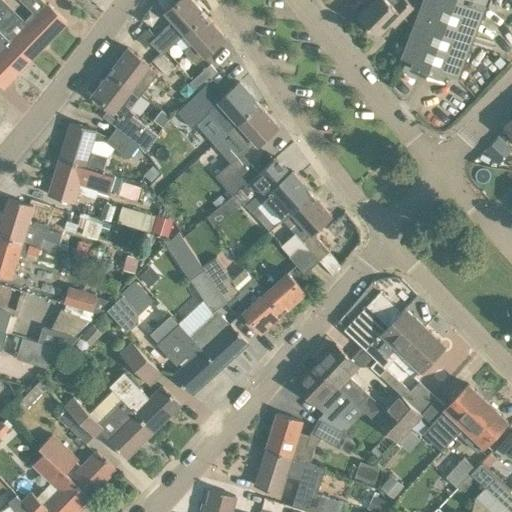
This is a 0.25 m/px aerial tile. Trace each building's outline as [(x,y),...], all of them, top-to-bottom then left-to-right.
[(0,1),(0,30),(30,60),(67,22),(49,4),(48,5),(42,0),(20,0),(37,16),(26,27),(0,1)] [(186,33),(206,15),(192,0),(178,0),(166,11),(186,33)] [(393,26),(413,7),(406,0),(374,0),(358,17),(377,35),(390,23),(393,26)] [(423,0),(402,58),(413,62),(411,69),(444,81),(446,75),(457,79),(488,0),(423,0)] [(196,64),(205,55),(226,37),(206,15),(186,33),(194,42),(184,51),(196,64)] [(155,37),(148,28),(138,37),(145,46),(155,37)] [(0,83),(4,87),(30,60),(0,30),(0,83)] [(110,71),(141,95),(158,73),(148,66),(149,64),(128,48),(110,71)] [(198,92),(207,83),(218,72),(210,64),(189,82),(198,92)] [(127,122),(121,130),(135,140),(139,145),(145,152),(158,135),(133,116),(135,113),(130,109),(141,95),(110,71),(92,94),(127,122)] [(240,82),(221,98),(207,83),(198,92),(178,110),(192,125),(209,110),(228,132),(231,129),(259,104),(240,82)] [(279,126),(259,104),(231,129),(249,150),(257,143),(258,144),(279,126)] [(60,159),(110,174),(112,170),(104,168),(108,156),(90,151),(96,130),(71,123),(60,159)] [(135,140),(121,130),(117,127),(106,141),(129,158),(139,145),(135,140)] [(500,161),(511,146),(511,144),(499,135),(487,151),(500,161)] [(233,195),(236,193),(259,173),(241,153),(216,175),(233,195)] [(283,219),(312,193),(293,171),(290,173),(276,157),(259,173),(236,193),(252,211),(265,199),(283,219)] [(115,175),(110,174),(60,159),(49,195),(74,202),(80,182),(110,191),(115,175)] [(312,193),(283,219),(311,250),(320,260),(329,252),(312,233),(332,215),(312,193)] [(0,225),(0,235),(40,248),(56,252),(59,244),(43,239),(46,229),(28,224),(33,206),(8,198),(0,225)] [(153,232),(157,215),(122,207),(118,224),(153,232)] [(166,244),(190,279),(212,312),(227,302),(205,269),(203,265),(179,231),(166,244)] [(56,252),(40,248),(0,235),(0,274),(11,278),(18,255),(26,257),(27,253),(54,261),(56,252)] [(320,260),(311,250),(299,247),(289,256),(305,274),(320,260)] [(203,265),(205,269),(227,302),(236,296),(247,308),(244,311),(262,332),(284,312),(266,292),(254,279),(240,291),(217,256),(203,265)] [(266,292),(284,312),(306,293),(288,272),(266,292)] [(381,290),(381,291),(372,282),(370,284),(371,284),(363,293),(363,292),(362,293),(363,293),(355,302),(354,303),(347,312),(346,312),(338,322),(377,359),(371,366),(380,374),(386,368),(402,351),(425,327),(405,308),(403,311),(381,290)] [(65,285),(62,298),(87,305),(91,292),(65,285)] [(123,294),(108,308),(126,329),(137,319),(137,310),(123,294)] [(0,330),(5,332),(12,311),(0,307),(0,330)] [(202,324),(190,335),(220,368),(248,343),(230,324),(220,313),(205,327),(202,324)] [(43,326),(38,342),(63,349),(77,336),(43,326)] [(425,327),(402,351),(422,370),(445,345),(425,327)] [(220,368),(190,335),(184,341),(191,349),(194,346),(199,352),(175,374),(192,393),(220,368)] [(63,349),(38,342),(23,337),(17,357),(46,366),(63,349)] [(161,371),(144,352),(132,339),(120,350),(151,384),(163,373),(161,371)] [(353,400),(357,404),(368,393),(350,376),(359,366),(336,344),(316,365),(353,400)] [(325,411),(318,418),(341,429),(344,432),(351,425),(339,415),(353,400),(316,365),(296,385),(320,408),(320,407),(325,411)] [(411,391),(386,368),(380,374),(422,414),(437,397),(420,381),(411,391)] [(110,386),(122,399),(154,431),(181,404),(162,386),(147,401),(144,398),(147,395),(124,372),(110,386)] [(39,381),(18,402),(25,408),(45,387),(39,381)] [(451,441),(458,433),(488,402),(468,384),(446,407),(437,397),(422,414),(451,441)] [(384,409),(374,420),(397,442),(422,416),(398,394),(384,409)] [(127,457),(154,431),(122,399),(99,422),(74,396),(65,405),(78,419),(94,436),(102,428),(111,437),(109,439),(127,457)] [(488,402),(458,433),(478,452),(507,421),(488,402)] [(278,413),(266,449),(310,463),(314,447),(307,445),(309,436),(299,433),(302,421),(278,413)] [(356,443),(344,432),(341,429),(318,418),(311,432),(349,454),(356,443)] [(2,419),(0,420),(0,436),(9,426),(2,419)] [(94,436),(78,419),(70,428),(85,444),(94,436)] [(511,432),(494,451),(511,460),(511,432)] [(39,447),(44,452),(89,496),(116,469),(97,451),(82,466),(76,461),(79,458),(53,433),(39,447)] [(310,463),(266,449),(255,485),(280,493),(286,472),(301,477),(292,506),(313,511),(342,511),(345,504),(317,495),(325,469),(309,463),(310,463)] [(52,481),(37,497),(32,492),(22,501),(33,511),(50,511),(51,511),(52,511),(73,511),(89,496),(44,452),(33,463),(52,481)] [(457,487),(471,473),(475,468),(463,457),(446,476),(457,487)] [(475,477),(485,487),(511,511),(511,493),(480,463),(475,468),(471,473),(475,477)] [(511,511),(485,487),(476,497),(490,510),(487,511),(511,511)] [(204,511),(261,511),(262,511),(251,508),(253,504),(247,502),(244,511),(231,511),(236,496),(211,489),(204,511)] [(270,511),(274,497),(266,495),(262,511),(270,511)]
